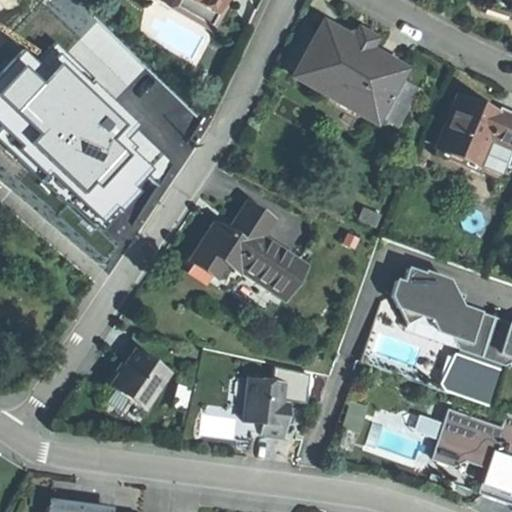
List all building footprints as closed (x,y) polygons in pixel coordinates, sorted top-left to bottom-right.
[(228,1),(225,0),(224,0),(215,17),(184,0),(173,0),(169,9),(211,32),(228,1)] [(184,0),(215,17),(224,0),(184,0)] [(511,14),(511,7),(506,6),(508,1),(505,0),(482,0),(481,5),(499,10),(511,14)] [(378,115),(400,76),(405,69),(368,48),(374,38),(366,33),(359,29),(353,39),(324,22),(294,74),(375,121),(376,119),(378,115)] [(378,115),(387,120),(397,126),(420,88),(400,76),(378,115)] [(511,145),(511,118),(490,109),(458,96),(437,147),(477,163),(488,136),(511,145)] [(387,120),(378,115),(376,119),(385,124),(387,120)] [(503,174),(511,151),(511,145),(488,136),(477,163),(503,174)] [(282,295),(302,265),(258,236),(271,217),(246,200),(235,216),(240,218),(235,225),(231,232),(212,219),(186,259),(212,277),(225,257),(282,295)] [(357,217),(374,224),(379,212),(362,205),(357,217)] [(511,323),(494,318),(461,306),(449,279),(426,271),(425,273),(409,268),(404,282),(397,279),(391,295),(397,307),(423,317),(430,319),(436,332),(452,337),(457,349),(480,357),(503,365),(511,361),(511,323)] [(423,317),(397,307),(405,325),(423,317)] [(109,388),(146,414),(172,377),(135,351),(123,368),(109,388)] [(288,407),(282,406),(285,384),(248,379),(242,423),(253,424),(262,425),(261,435),(284,438),(288,407)] [(364,407),(348,402),(339,426),(356,432),(364,407)] [(511,415),(504,413),(499,427),(446,408),(441,422),(444,429),(433,462),(451,468),(463,462),(484,469),(478,489),(481,495),(493,499),(508,504),(509,500),(511,500),(511,415)] [(432,436),(438,419),(417,411),(411,429),(432,436)]
